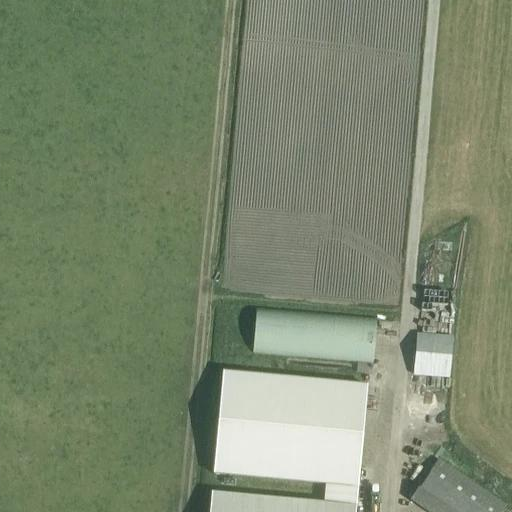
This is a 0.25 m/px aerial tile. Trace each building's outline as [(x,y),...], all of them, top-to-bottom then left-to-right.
[(436,328),(452,331),(457,306),(441,303),(436,328)] [(252,354),(372,364),(377,319),(256,310),(252,354)] [(416,347),(417,375),(455,373),(454,345),(416,347)] [(356,511),(368,387),(223,374),(214,475),(325,486),(323,504),(211,493),(208,511),(356,511)] [(416,498),(437,511),(506,511),(511,504),(511,503),(442,458),(416,498)]
